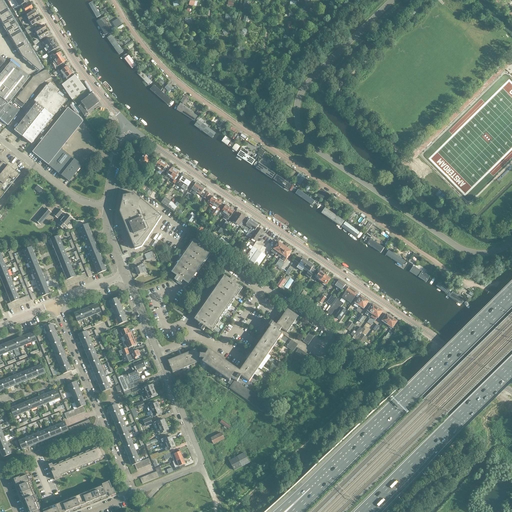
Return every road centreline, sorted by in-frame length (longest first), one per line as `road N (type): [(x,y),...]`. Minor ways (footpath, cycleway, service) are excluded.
road 1 (tertiary): [(511,391),(129,126)]
road 2 (unknown): [(511,242),(484,253),(452,244),(314,147),(302,127),(300,105),(313,79),(395,0)]
road 3 (motorway): [(511,299),(313,492)]
road 4 (residential): [(252,135),(479,286)]
road 5 (track): [(231,511),(384,371),(442,342)]
road 6 (motorway): [(363,511),(511,364)]
road 7 (residential): [(252,135),(173,78),(112,0)]
road 8 (tertiary): [(129,126),(38,0)]
road 9 (residential): [(104,423),(54,304)]
road 10 (residential): [(107,205),(70,192),(0,137)]
road 11 (residential): [(201,466),(157,352)]
